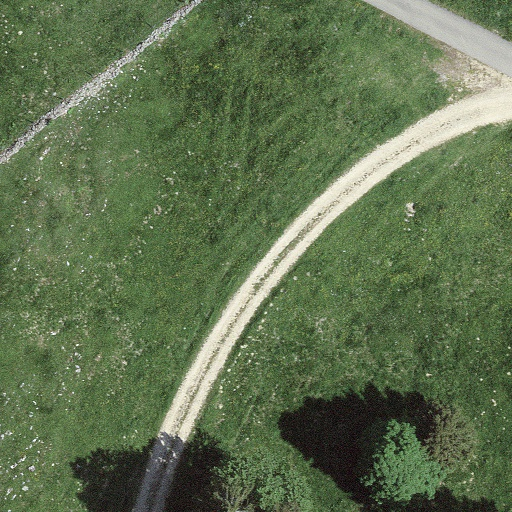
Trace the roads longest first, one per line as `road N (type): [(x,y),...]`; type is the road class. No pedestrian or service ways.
road 1 (track): [(511,105),(463,117),(317,215),(233,319),(161,464),(150,511)]
road 2 (unclassified): [(511,70),(389,0)]
